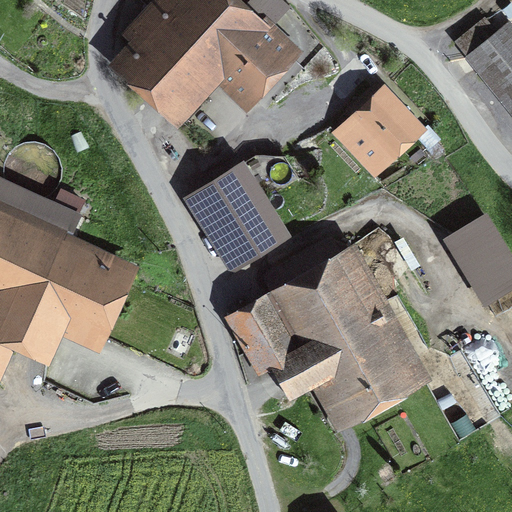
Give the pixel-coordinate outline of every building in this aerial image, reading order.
[(294,60),(228,0),(160,0),(128,35),(138,45),(121,63),(177,116),(214,77),(248,109),(294,60)] [(466,46),(493,27),(484,15),(457,34),(466,46)] [(511,25),(507,20),(467,56),(511,107),(511,25)] [(427,125),(384,82),(338,128),(380,171),(427,125)] [(95,114),(73,119),(80,151),(103,146),(95,114)] [(290,234),(244,161),(185,198),(230,270),(290,234)] [(82,214),(0,177),(0,383),(15,351),(49,366),(63,337),(100,354),(140,265),(72,235),(82,214)] [(511,260),(486,214),(454,232),(490,296),(511,283),(511,260)] [(426,386),(347,249),(223,320),(277,415),(311,396),(336,438),(426,386)]
